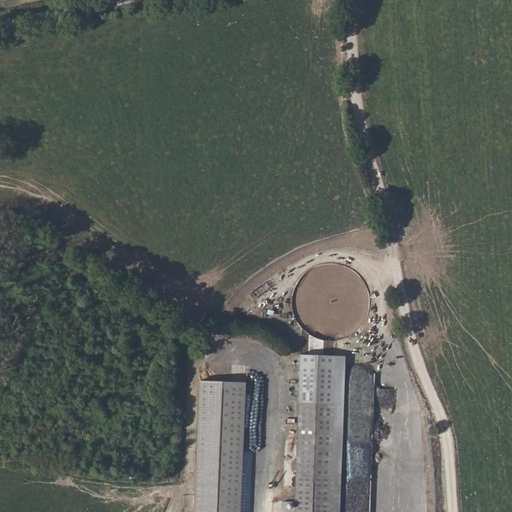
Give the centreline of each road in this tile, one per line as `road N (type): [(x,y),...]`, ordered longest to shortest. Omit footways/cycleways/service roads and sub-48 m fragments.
road 1 (track): [(347,0),(356,94),(407,324),(446,435),(452,511)]
road 2 (unclassified): [(0,25),(130,0)]
